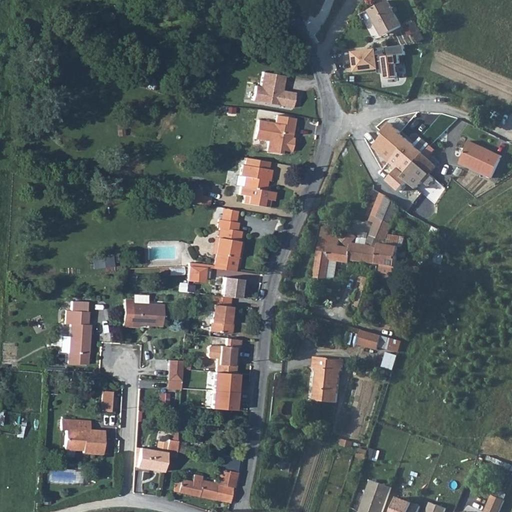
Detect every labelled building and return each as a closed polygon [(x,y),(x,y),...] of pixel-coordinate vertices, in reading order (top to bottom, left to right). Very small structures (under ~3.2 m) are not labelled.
[(384,0),(365,10),(379,36),(398,26),(384,0)] [(406,26),(410,36),(416,34),(419,42),(426,40),(418,21),(406,26)] [(405,46),(377,50),(378,58),(396,56),(406,55),(405,46)] [(377,50),(351,51),(355,74),(380,70),(378,58),(377,50)] [(396,56),(382,59),(385,79),(399,78),(396,56)] [(253,101),(293,108),(296,93),(283,91),(285,76),(263,72),(260,87),(256,86),(253,101)] [(258,121),(254,139),(268,141),(266,152),(282,154),(282,150),(292,152),(294,138),(292,138),(289,138),(291,128),(293,128),(295,119),(276,116),(275,123),(258,121)] [(382,133),(384,135),(393,143),(400,134),(401,133),(389,123),(382,133)] [(384,135),(374,148),(389,161),(400,149),(404,153),(411,144),(400,134),(393,143),(384,135)] [(460,164),(473,170),(501,156),(471,142),(460,164)] [(411,144),(404,153),(415,163),(423,155),(411,144)] [(400,149),(389,161),(404,175),(409,169),(415,163),(404,153),(400,149)] [(423,155),(415,163),(429,175),(437,167),(423,155)] [(501,156),(473,170),(493,180),(504,158),(501,156)] [(240,195),(244,196),(243,204),(268,208),(270,200),(274,200),(275,193),(266,191),(267,180),(270,181),(271,170),(268,170),(255,168),(257,160),(245,158),(244,166),(242,165),(240,176),(245,177),(243,186),(241,186),(240,195)] [(257,160),(255,168),(268,170),(269,162),(257,160)] [(415,163),(409,169),(423,182),(429,175),(415,163)] [(404,175),(402,177),(408,182),(416,189),(423,182),(409,169),(404,175)] [(396,172),(388,180),(389,182),(399,192),(405,185),(408,182),(402,177),(396,172)] [(408,182),(405,185),(413,192),(416,189),(408,182)] [(188,202),(196,203),(197,196),(200,196),(200,195),(201,189),(191,187),(188,202)] [(345,188),(343,193),(353,196),(355,192),(345,188)] [(196,203),(208,205),(209,197),(200,195),(200,196),(197,196),(196,203)] [(380,197),(376,205),(381,207),(377,218),(392,224),(398,210),(399,206),(386,196),(383,195),(382,198),(380,197)] [(370,221),(375,224),(370,236),(387,239),(388,235),(392,226),(392,224),(377,218),(381,207),(376,205),(373,211),(370,221)] [(392,224),(392,226),(398,228),(405,210),(399,206),(398,210),(392,224)] [(214,267),(236,270),(238,258),(239,258),(241,246),(239,246),(241,232),(237,231),(238,223),(218,219),(217,228),(220,228),(215,254),(216,254),(214,267)] [(322,231),(322,235),(333,236),(334,229),(327,228),(326,231),(322,231)] [(357,236),(348,229),(341,238),(349,245),(357,236)] [(341,237),(322,235),(315,278),(328,280),(331,260),(350,263),(350,260),(377,264),(380,247),(368,245),(367,245),(367,247),(353,244),(351,246),(351,249),(339,247),(341,237)] [(370,236),(367,245),(368,245),(380,247),(377,264),(382,265),(395,267),(399,248),(403,248),(405,238),(388,235),(387,239),(370,236)] [(189,278),(206,279),(207,267),(190,265),(189,278)] [(382,265),(380,273),(395,275),(397,268),(395,267),(382,265)] [(232,297),(242,299),(244,280),(226,277),(223,296),(232,297)] [(211,331),(232,334),(233,324),(228,323),(229,316),(231,317),(233,306),(231,306),(232,297),(223,296),(214,295),(212,304),(214,304),(211,331)] [(124,299),(123,326),(138,327),(138,324),(162,325),(163,304),(132,302),(132,298),(124,298),(124,299)] [(66,323),(70,323),(70,336),(69,352),(68,363),(88,364),(90,324),(89,324),(90,311),(67,310),(66,323)] [(381,337),(362,331),(357,345),(377,352),(381,337)] [(70,336),(62,335),(61,351),(69,352),(70,336)] [(217,358),(216,371),(236,372),(236,361),(235,359),(235,347),(241,347),(241,340),(226,338),(225,346),(210,345),(207,348),(207,355),(209,357),(217,358)] [(389,339),(385,350),(399,354),(402,343),(389,339)] [(395,370),(400,355),(388,352),(384,366),(395,370)] [(344,362),(315,358),(313,370),(319,370),(318,382),(315,381),(313,401),(336,404),(340,373),(343,373),(344,362)] [(168,380),(182,380),(183,361),(169,361),(168,380)] [(212,372),(211,391),(236,392),(237,374),(212,372)] [(101,411),(111,412),(112,392),(102,391),(101,411)] [(236,392),(211,391),(210,409),(235,410),(236,392)] [(61,432),(65,432),(64,450),(83,450),(83,453),(102,454),(103,431),(90,431),(90,423),(61,421),(61,432)] [(156,449),(166,450),(168,438),(165,435),(161,435),(158,437),(156,449)] [(165,454),(176,455),(177,450),(178,439),(168,438),(166,450),(165,454)] [(163,470),(165,454),(166,450),(156,449),(139,447),(136,467),(163,470)] [(220,469),(237,472),(239,465),(221,462),(220,469)] [(215,500),(230,503),(233,486),(235,486),(235,484),(237,472),(220,469),(218,479),(215,500)] [(215,500),(218,479),(215,478),(214,482),(203,479),(204,475),(195,474),(193,481),(178,478),(175,491),(215,500)] [(371,480),(359,511),(383,511),(393,488),(371,480)] [(419,511),(422,506),(398,496),(392,511),(419,511)] [(485,511),(500,511),(504,503),(492,498),(485,511)]
